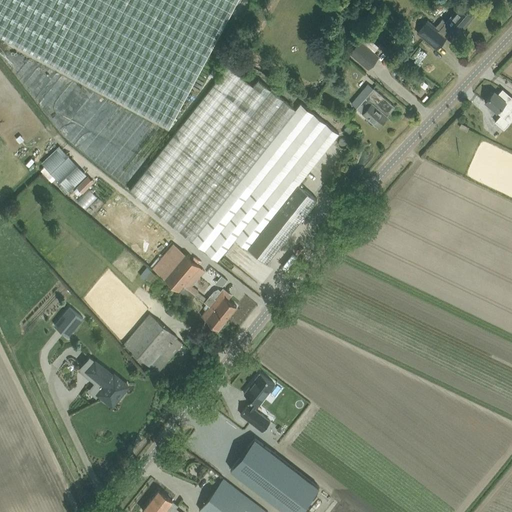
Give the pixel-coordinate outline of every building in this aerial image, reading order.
[(0,0),(0,34),(170,126),(237,0),(0,0)] [(417,32),(428,42),(436,48),(446,36),(450,40),(457,32),(458,33),(464,26),(464,25),(468,21),(474,15),(462,4),(446,23),(441,18),(435,26),(428,19),(417,32)] [(364,34),(360,39),(374,51),(378,46),(364,34)] [(368,67),(378,55),(374,51),(360,39),(349,51),(368,67)] [(129,190),(217,260),(235,237),(267,262),(317,199),(298,184),(339,133),(301,103),(296,109),(258,79),(253,85),(228,66),(129,190)] [(419,84),(425,88),(428,84),(422,80),(419,84)] [(361,111),(378,126),(387,116),(395,106),(373,88),(356,108),(361,111)] [(485,101),(492,108),(497,112),(498,111),(504,116),(511,107),(505,102),(506,101),(502,97),(494,91),(485,101)] [(353,132),(353,131),(353,130),(352,128),(351,127),(350,126),(349,126),(347,126),(346,126),(345,127),(345,128),(344,128),(343,129),(343,130),(343,132),(343,133),(344,134),(345,135),(347,136),(348,136),(349,136),(351,135),(352,135),(352,134),(353,132)] [(348,144),(348,143),(348,141),(348,140),(347,139),(346,138),(345,138),(344,138),(343,137),(343,138),(342,138),(340,139),(339,140),(338,141),(338,142),(338,143),(338,144),(339,146),(340,146),(340,147),(342,148),(343,148),(344,148),(345,148),(345,147),(346,147),(347,147),(348,146),(348,144)] [(50,148),(46,154),(51,158),(56,151),(50,148)] [(66,153),(48,169),(60,182),(73,168),(76,171),(80,167),(66,153)] [(89,175),(77,186),(83,192),(95,181),(89,175)] [(82,203),(90,210),(102,198),(94,191),(82,203)] [(117,212),(125,217),(132,206),(125,201),(117,212)] [(195,294),(206,303),(206,304),(209,306),(209,305),(226,319),(237,306),(228,299),(231,295),(223,288),(215,298),(210,294),(207,298),(198,291),(198,290),(192,285),(195,280),(190,276),(199,266),(177,246),(156,270),(179,290),(183,284),(195,294)] [(145,280),(157,290),(164,282),(151,272),(145,280)] [(183,284),(179,290),(191,300),(195,294),(183,284)] [(201,315),(218,329),(226,319),(209,305),(209,306),(206,304),(203,308),(205,310),(201,315)] [(69,306),(54,324),(68,336),(83,317),(69,306)] [(150,313),(124,344),(144,361),(151,367),(163,353),(169,358),(183,342),(176,337),(177,337),(177,336),(170,330),(150,313)] [(112,405),(128,385),(114,374),(113,375),(95,361),(87,371),(105,385),(98,393),(103,397),(101,399),(103,400),(105,402),(106,403),(108,401),(112,405)] [(247,405),(239,415),(261,433),(269,423),(253,410),(256,406),(257,407),(274,386),(259,374),(242,395),(251,402),(248,406),(247,405)] [(258,438),(234,469),(289,511),(302,511),(322,487),(258,438)] [(208,447),(203,454),(214,461),(219,454),(208,447)] [(267,511),(231,484),(223,478),(200,509),(203,511),(267,511)] [(145,511),(182,511),(176,507),(178,505),(158,489),(142,510),(145,511)]
